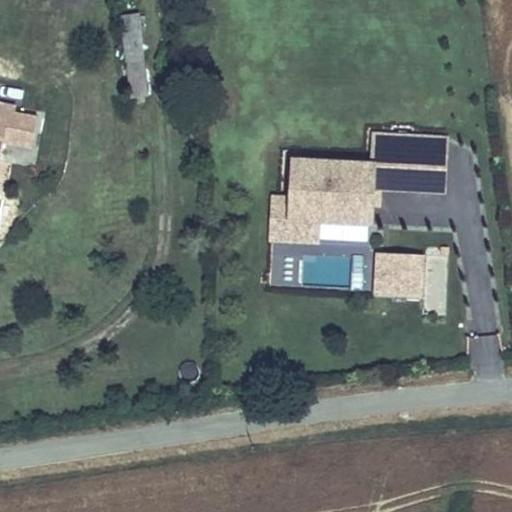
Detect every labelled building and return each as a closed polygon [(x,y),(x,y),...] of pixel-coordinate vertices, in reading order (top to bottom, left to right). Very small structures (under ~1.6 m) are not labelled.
[(139,15),(118,17),(127,89),(148,89),(139,15)] [(0,159),(3,148),(31,153),(37,120),(16,114),(16,107),(0,104),(0,159)] [(374,209),(374,195),(447,199),(450,138),(369,134),(368,153),(282,150),(281,197),(280,228),(322,230),(321,242),(372,245),(374,209)] [(280,228),(281,197),(270,196),(268,245),(321,248),(321,242),(322,230),(280,228)] [(425,257),(374,255),(372,301),(423,304),(425,257)] [(425,315),(445,315),(445,297),(425,297),(425,315)] [(479,375),(502,373),(499,336),(476,338),(479,375)]
